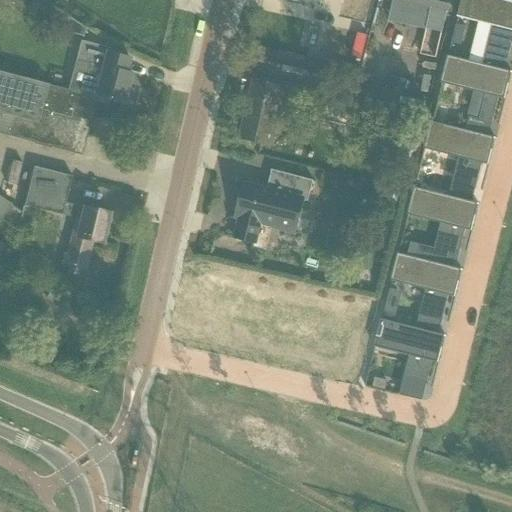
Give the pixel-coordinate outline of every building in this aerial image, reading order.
[(262,0),(262,5),(280,10),(272,44),(310,52),(322,0),(262,0)] [(392,0),(392,2),(429,11),(447,16),(450,0),(392,0)] [(511,1),(504,0),(461,0),(457,17),(492,26),(486,52),(508,58),(511,43),(511,1)] [(429,11),(424,31),(442,35),(447,19),(447,16),(429,11)] [(82,41),(85,32),(68,21),(64,36),(82,41)] [(456,25),(451,44),(460,46),(464,27),(456,25)] [(81,42),(76,61),(88,64),(81,92),(95,96),(97,96),(96,100),(106,103),(107,99),(122,103),(123,99),(127,100),(130,90),(126,89),(130,74),(124,72),(128,58),(106,52),(107,49),(81,42)] [(447,56),(440,83),(441,83),(442,84),(485,94),(479,120),(492,124),(498,98),(504,99),(511,73),(511,72),(447,56)] [(0,133),(15,137),(35,142),(51,138),(52,147),(60,149),(79,154),(95,96),(81,92),(69,89),(68,91),(47,85),(47,84),(0,71),(0,133)] [(272,146),(282,98),(302,103),(305,93),(254,81),(240,139),(272,146)] [(427,101),(414,98),(401,95),(401,92),(348,81),(344,102),(361,105),(359,116),(420,128),(425,107),(427,101)] [(431,122),(424,149),(425,149),(469,160),(462,186),(475,189),(482,164),(488,165),(494,139),(495,138),(432,122),(431,122)] [(33,168),(24,207),(80,220),(76,236),(72,235),(65,265),(69,266),(67,275),(77,278),(79,268),(85,270),(91,241),(102,243),(109,213),(84,207),(83,207),(65,203),(71,177),(50,172),(33,168)] [(234,238),(256,244),(261,224),(295,233),(304,201),(308,202),(313,181),(271,170),(266,190),(244,184),(235,218),(239,219),(234,238)] [(414,188),(407,215),(408,215),(409,215),(452,226),(445,252),(459,255),(465,230),(471,231),(478,205),(478,204),(416,188),(415,188),(414,188)] [(0,240),(0,259),(9,246),(0,240)] [(397,253),(391,281),(426,290),(419,316),(442,321),(448,296),(454,297),(461,271),(461,270),(397,253)] [(381,319),(374,347),(375,347),(419,358),(412,384),(425,387),(432,361),(438,363),(445,337),(445,335),(382,320),(381,319)]
